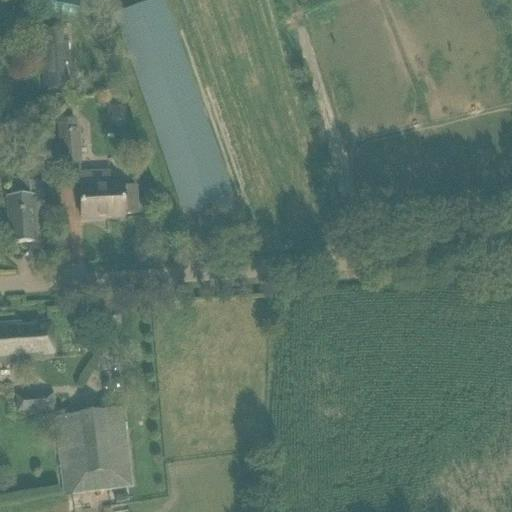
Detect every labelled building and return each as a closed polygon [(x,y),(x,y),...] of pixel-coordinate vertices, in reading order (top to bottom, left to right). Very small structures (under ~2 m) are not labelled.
[(61,0),(46,0),(44,12),(76,19),(79,4),(61,0)] [(230,199),(224,180),(161,0),(114,16),(183,215),(230,199)] [(60,29),(38,30),(41,90),(64,89),(62,62),(67,62),(66,42),(61,43),(60,29)] [(77,132),(75,132),(74,121),(59,122),(61,165),(79,164),(77,132)] [(97,177),(97,175),(79,176),(79,188),(81,221),(124,219),(123,215),(137,215),(135,189),(122,189),(122,186),(98,187),(97,177)] [(36,243),(36,223),(35,195),(31,195),(30,182),(10,183),(11,196),(6,196),(7,224),(8,244),(36,243)] [(0,365),(53,361),(51,343),(50,323),(0,326),(0,365)] [(15,396),(16,413),(54,411),(53,394),(15,396)] [(63,497),(130,489),(121,411),(54,419),(63,497)]
